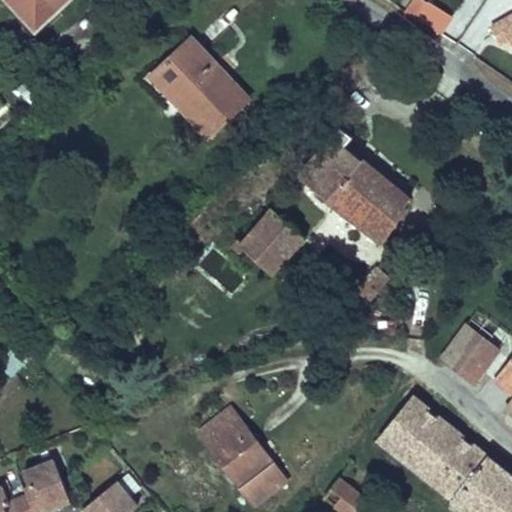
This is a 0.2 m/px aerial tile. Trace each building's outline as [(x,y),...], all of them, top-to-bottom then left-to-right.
[(72,0),(8,0),(39,32),(72,0)] [(120,0),(135,13),(146,0),(120,0)] [(442,37),(455,12),(430,0),(411,0),(403,17),(442,37)] [(511,18),(492,29),(501,48),(511,52),(511,18)] [(255,97),(195,33),(151,74),(211,138),(255,97)] [(345,143),(337,136),(318,159),(322,163),(298,190),(376,249),(407,209),(376,185),(356,170),(346,161),(354,150),(345,143)] [(302,249),(272,226),(246,258),(241,254),(233,263),(242,272),(246,266),(271,287),(302,249)] [(384,291),(366,276),(333,316),(351,331),(384,291)] [(452,374),(472,389),(498,355),(477,340),(452,374)] [(511,365),(498,355),(472,389),(486,400),(493,388),(511,401),(511,421),(511,423),(511,365)] [(378,440),(470,511),(511,511),(511,467),(416,392),(378,440)] [(237,428),(207,451),(255,511),(271,511),(291,497),(237,428)] [(4,492),(0,493),(0,511),(64,511),(71,509),(52,467),(27,477),(24,492),(7,500),(4,492)] [(143,511),(120,485),(87,511),(143,511)] [(337,511),(376,511),(378,511),(354,491),(337,511)]
